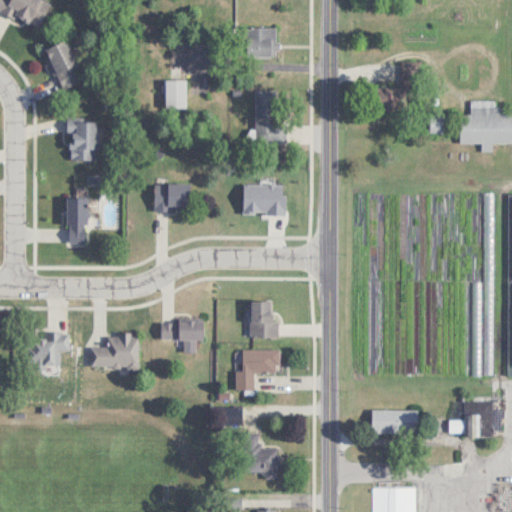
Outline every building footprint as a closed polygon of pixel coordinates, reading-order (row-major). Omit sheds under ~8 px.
[(0,0),(0,9),(39,28),(51,1),(48,0),(0,0)] [(254,27),(253,56),(277,56),(277,27),(254,27)] [(63,89),(80,81),(73,67),(78,64),(65,38),(43,49),(63,89)] [(187,79),(165,79),(165,107),(187,107),(187,79)] [(377,87),(377,109),(404,109),(404,87),(377,87)] [(256,91),(256,138),(278,138),(278,91),(256,91)] [(460,113),(460,142),(482,142),(481,151),(493,151),(493,142),(511,141),(511,113),(504,113),(504,106),(496,106),(496,100),(471,100),(471,113),(460,113)] [(429,131),(453,131),(453,113),(429,113),(429,131)] [(98,159),(98,119),(69,119),(69,159),(98,159)] [(155,209),(190,209),(190,183),(155,183),(155,209)] [(484,192),(483,373),(495,373),(495,192),(484,192)] [(67,196),(67,243),(86,243),(86,196),(67,196)] [(456,280),(454,372),(473,373),(474,280),(456,280)] [(278,319),(272,319),(272,299),(251,299),(251,336),(278,336),(278,319)] [(203,320),(162,320),(162,338),(203,338),(203,320)] [(31,336),(30,367),(59,367),(60,349),(69,350),(70,331),(43,330),(43,337),(31,336)] [(92,345),(92,366),(139,366),(139,333),(108,333),(108,345),(92,345)] [(236,389),(255,389),(255,372),(280,372),(280,348),(242,348),(242,369),(236,369),(236,389)] [(492,400),(466,400),(465,418),(450,417),(449,434),(483,434),(484,418),(491,418),(492,400)] [(417,408),(371,408),(371,431),(417,431),(417,408)] [(264,477),(278,477),(278,446),(259,446),(259,432),(243,432),(243,472),(264,472),(264,477)] [(371,511),(417,511),(417,486),(372,485),(371,511)]
